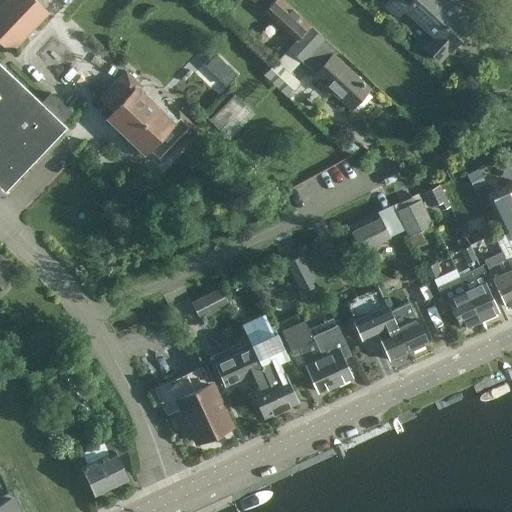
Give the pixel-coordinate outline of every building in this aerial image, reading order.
[(0,36),(11,47),(48,9),(38,0),(6,0),(0,7),(0,36)] [(335,55),(337,52),(339,50),(283,0),(275,0),(263,14),(295,43),(288,51),(287,49),(277,61),(276,60),(262,75),(286,96),(299,82),(289,73),(300,61),(316,75),(312,79),(324,90),(328,86),(353,108),(371,88),(335,55)] [(389,0),(385,5),(397,17),(405,9),(434,36),(423,48),(439,63),(450,51),(472,27),(469,24),(450,6),(453,3),(449,0),(389,0)] [(216,50),(198,70),(219,90),(237,71),(216,50)] [(0,184),(5,189),(64,127),(35,99),(36,97),(0,62),(0,184)] [(160,163),(196,125),(183,113),(173,123),(138,90),(143,84),(128,70),(101,100),(116,113),(111,118),(146,151),(147,150),(160,163)] [(64,119),(71,112),(51,94),(44,101),(64,119)] [(228,140),(253,115),(233,94),(208,120),(228,140)] [(440,184),(424,191),(431,208),(440,205),(442,210),(451,206),(440,184)] [(511,188),(499,194),(511,220),(511,188)] [(509,231),(498,236),(511,266),(511,220),(499,194),(493,198),(509,231)] [(396,210),(403,224),(408,236),(432,225),(420,199),(396,210)] [(380,218),(350,232),(360,253),(390,238),(387,232),(380,218)] [(494,260),(487,264),(507,307),(511,304),(511,266),(498,236),(495,238),(504,256),(494,260)] [(476,259),(469,245),(460,249),(467,263),(476,259)] [(301,255),(287,263),(301,291),(316,284),(301,255)] [(0,287),(13,274),(0,261),(0,287)] [(429,281),(441,275),(435,262),(423,268),(429,281)] [(481,265),(459,275),(466,291),(480,319),(498,311),(484,283),(484,282),(489,280),(481,265)] [(459,275),(436,285),(438,291),(443,301),(448,299),(462,328),(480,319),(466,291),(459,275)] [(192,303),(199,317),(227,303),(220,288),(192,303)] [(380,289),(346,304),(354,320),(363,340),(378,333),(390,360),(409,351),(391,311),(387,305),(380,289)] [(409,303),(391,311),(409,351),(428,343),(409,303)] [(264,314),(241,324),(252,346),(251,346),(252,347),(281,410),(297,402),(284,374),(278,377),(271,363),(286,356),(276,335),(274,336),(264,314)] [(319,392),(335,384),(315,343),(312,336),(304,320),(281,331),(290,349),(305,342),(313,361),(305,364),(319,392)] [(312,336),(315,343),(335,384),(352,376),(341,353),(348,350),(336,324),(312,336)] [(258,386),(251,390),(252,392),(248,394),(253,405),(257,402),(264,417),(281,410),(252,347),(215,364),(225,385),(252,373),(258,386)] [(217,400),(202,366),(153,388),(166,415),(182,408),(185,413),(182,414),(188,426),(190,425),(198,442),(208,438),(210,440),(213,440),(216,439),(219,437),(221,435),(220,432),(230,428),(221,409),(223,408),(219,399),(217,400)] [(37,394),(59,382),(51,368),(30,379),(37,394)] [(73,434),(61,439),(76,470),(82,468),(95,496),(129,480),(115,452),(121,449),(117,441),(107,445),(105,441),(81,452),(73,434)] [(0,489),(3,497),(12,493),(8,485),(0,488),(0,489)] [(0,511),(17,511),(11,498),(0,502),(0,511)]
